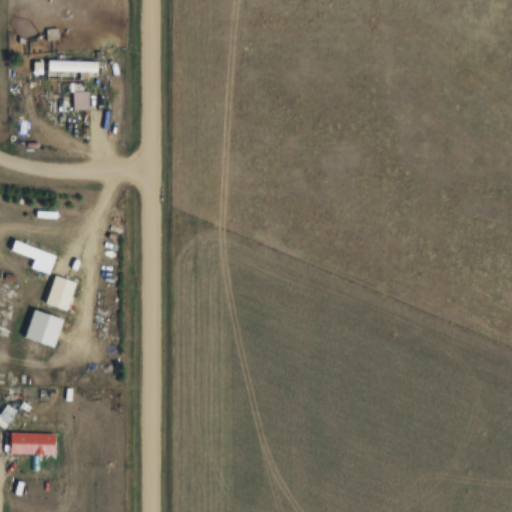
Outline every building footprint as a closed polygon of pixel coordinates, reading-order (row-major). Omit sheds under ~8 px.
[(50,58),(49,71),(98,73),(99,60),(50,58)] [(90,90),(91,109),(75,109),(75,90),(90,90)] [(16,240),(59,256),(52,275),(30,267),(34,257),(13,249),(16,240)] [(56,275),(47,303),(68,310),(78,281),(56,275)] [(55,432),(54,455),(10,453),(11,431),(55,432)]
